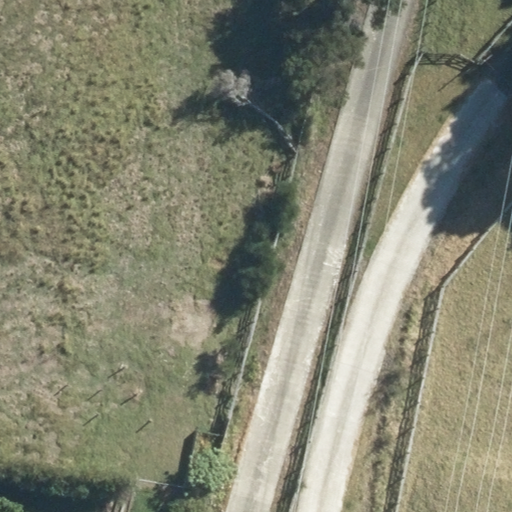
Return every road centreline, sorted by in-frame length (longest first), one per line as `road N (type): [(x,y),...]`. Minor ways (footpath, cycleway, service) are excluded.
road 1 (track): [(261,511),(393,0)]
road 2 (track): [(324,511),(376,293),(474,96),(511,60)]
